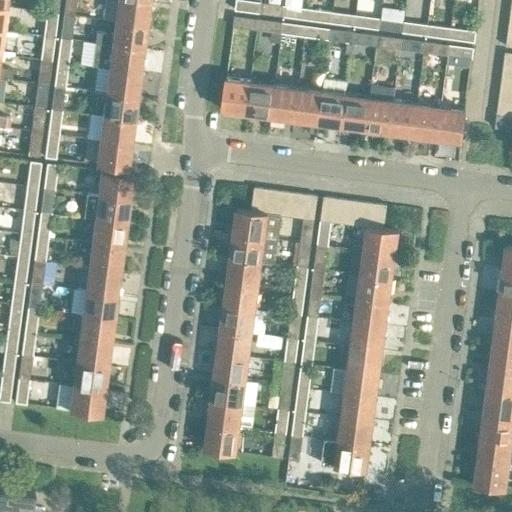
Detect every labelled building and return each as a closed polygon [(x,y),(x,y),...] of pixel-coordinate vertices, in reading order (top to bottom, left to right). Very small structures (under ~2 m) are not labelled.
[(58,0),(47,0),(46,10),(57,11),(58,0)] [(74,13),(75,0),(64,0),(63,12),(74,13)] [(147,23),(149,0),(116,0),(114,19),(147,23)] [(260,11),(261,0),(236,0),(235,8),(260,11)] [(283,14),(285,3),(261,0),(260,11),(283,14)] [(307,18),(309,6),(285,3),(283,14),(307,18)] [(331,21),(333,9),(309,6),(307,18),(331,21)] [(355,24),(356,13),(333,9),(331,21),(355,24)] [(54,35),(57,11),(46,10),(43,34),(54,35)] [(71,37),(74,13),(63,12),(60,36),(71,37)] [(379,27),(380,16),(356,13),(355,24),(379,27)] [(257,28),(259,18),(234,14),(233,24),(257,28)] [(402,30),(404,19),(380,16),(379,27),(402,30)] [(281,31),(283,21),(259,18),(257,28),(281,31)] [(143,47),(147,23),(114,19),(113,32),(96,29),(95,40),(143,47)] [(426,33),(428,22),(404,19),(402,30),(426,33)] [(305,34),(306,24),(283,21),(281,31),(305,34)] [(450,36),(451,25),(428,22),(426,33),(450,36)] [(329,37),(330,27),(306,24),(305,34),(329,37)] [(474,40),(476,29),(451,25),(450,36),(474,40)] [(353,41),(354,30),(330,27),(329,37),(353,41)] [(376,44),(378,33),(354,30),(353,41),(376,44)] [(400,47),(401,37),(378,33),(376,44),(377,44),(375,58),(398,60),(400,47)] [(51,59),(54,35),(43,34),(40,57),(51,59)] [(68,61),(71,37),(60,36),(57,60),(68,61)] [(424,50),(425,40),(401,37),(400,47),(424,50)] [(140,71),(143,47),(95,40),(92,63),(108,66),(140,71)] [(448,53),(449,43),(425,40),(424,50),(448,53)] [(471,65),(474,46),(449,43),(448,53),(447,62),(471,65)] [(0,64),(0,58),(1,52),(0,51),(0,75),(11,77),(13,67),(0,64)] [(511,51),(505,51),(503,63),(511,64),(511,51)] [(48,83),(51,59),(40,57),(36,81),(48,83)] [(65,85),(68,61),(57,60),(54,83),(65,85)] [(511,77),(511,64),(503,63),(501,76),(511,77)] [(137,94),(140,71),(108,66),(105,89),(105,90),(137,94)] [(246,112),(251,79),(251,78),(226,75),(222,108),(246,112)] [(511,90),(511,77),(501,76),(500,88),(511,90)] [(270,115),(275,82),(251,79),(246,112),(270,115)] [(44,106),(48,83),(36,81),(33,105),(44,106)] [(294,118),(298,85),(275,82),(270,115),(294,118)] [(371,82),(370,95),(365,127),(389,130),(393,98),(395,85),(371,82)] [(61,109),(65,85),(54,83),(50,107),(61,109)] [(318,121),(322,88),(298,85),(294,118),(318,121)] [(105,90),(105,89),(98,88),(97,98),(104,99),(102,114),(134,118),(137,94),(105,90)] [(342,124),(346,91),(322,88),(318,121),(342,124)] [(511,102),(511,90),(500,88),(498,101),(511,102)] [(365,127),(370,95),(346,91),(342,124),(365,127)] [(413,133),(417,101),(393,98),(389,130),(413,133)] [(436,137),(441,104),(417,101),(413,133),(436,137)] [(511,102),(498,101),(496,114),(511,115),(511,102)] [(41,130),(44,106),(33,105),(17,103),(16,112),(32,114),(30,129),(41,130)] [(461,140),(465,107),(441,104),(436,137),(461,140)] [(58,133),(61,109),(50,107),(47,131),(58,133)] [(0,113),(0,124),(5,125),(5,124),(10,125),(11,115),(0,113)] [(131,142),(134,118),(102,114),(99,138),(131,142)] [(511,115),(496,114),(495,126),(511,128),(511,115)] [(38,155),(41,130),(30,129),(27,153),(38,155)] [(55,157),(58,133),(47,131),(44,156),(55,157)] [(128,167),(131,142),(99,138),(96,162),(128,167)] [(38,186),(41,161),(30,160),(27,184),(38,186)] [(54,188),(58,163),(47,162),(43,186),(54,188)] [(130,198),(133,174),(100,169),(97,192),(97,194),(130,198)] [(35,209),(38,186),(27,184),(24,208),(35,209)] [(51,212),(54,188),(43,186),(40,210),(51,212)] [(264,211),(267,187),(255,186),(251,209),(264,211)] [(277,212),(280,189),(267,187),(264,211),(277,212)] [(289,214),(293,191),(280,189),(277,212),(282,213),(289,214)] [(97,194),(97,192),(85,191),(82,215),(94,216),(94,217),(127,222),(130,198),(97,194)] [(302,216),(305,192),(293,191),(289,214),(302,216)] [(315,218),(318,194),(305,192),(302,216),(304,216),(315,218)] [(334,220),(337,197),(324,195),(321,219),(332,220),(334,220)] [(346,222),(349,198),(337,197),(334,220),(346,222)] [(359,224),(362,200),(349,198),(346,222),(359,224)] [(371,225),(375,201),(362,200),(359,224),(367,225),(367,224),(371,225)] [(384,226),(387,203),(375,201),(371,225),(384,226)] [(279,237),(282,213),(277,212),(264,211),(251,209),(236,207),(233,231),(279,237)] [(32,233),(35,209),(24,208),(20,232),(32,233)] [(49,227),(51,212),(40,210),(37,234),(48,235),(48,234),(53,234),(54,227),(49,227)] [(312,241),(315,218),(304,216),(301,240),(312,241)] [(123,246),(127,222),(94,217),(91,241),(123,246)] [(329,243),(332,220),(321,219),(318,242),(329,243)] [(399,228),(384,226),(371,225),(367,224),(367,225),(364,248),(396,252),(399,228)] [(276,260),(279,237),(233,231),(230,255),(263,259),(276,260)] [(28,257),(32,233),(20,232),(17,255),(28,257)] [(45,259),(48,235),(37,234),(34,258),(45,259)] [(308,265),(312,241),(301,240),(296,240),(293,263),(298,264),(308,265)] [(120,269),(123,246),(91,241),(88,265),(120,269)] [(325,267),(329,243),(318,242),(315,266),(325,267)] [(511,267),(511,243),(507,243),(503,267),(511,267)] [(393,276),(396,252),(364,248),(360,272),(393,276)] [(25,281),(28,257),(17,255),(14,279),(25,281)] [(260,283),(263,259),(230,255),(227,279),(260,283)] [(45,259),(34,258),(31,281),(42,283),(42,281),(52,282),(55,261),(45,259)] [(305,290),(308,265),(298,264),(294,289),(305,290)] [(117,293),(120,269),(88,265),(85,289),(117,293)] [(322,291),(325,267),(315,266),(311,290),(322,291)] [(511,292),(511,267),(503,267),(500,291),(511,292)] [(390,300),(393,276),(360,272),(357,296),(390,300)] [(22,304),(25,281),(14,279),(11,303),(22,304)] [(257,307),(260,283),(227,279),(224,303),(257,307)] [(39,306),(42,283),(31,281),(28,305),(39,306)] [(114,317),(117,293),(85,289),(82,312),(114,317)] [(302,313),(305,290),(294,289),(291,312),(302,313)] [(319,316),(322,291),(311,290),(308,314),(319,316)] [(511,316),(511,292),(500,291),(497,315),(511,316)] [(387,324),(390,300),(357,296),(354,320),(387,324)] [(19,328),(22,304),(11,303),(8,326),(19,328)] [(254,331),(257,307),(224,303),(221,326),(254,331)] [(36,330),(39,306),(28,305),(24,329),(36,330)] [(111,341),(114,317),(82,312),(78,336),(111,341)] [(299,337),(302,313),(291,312),(288,336),(299,337)] [(316,339),(319,316),(308,314),(305,338),(316,339)] [(511,340),(511,316),(497,315),(494,338),(511,340)] [(383,348),(387,324),(354,320),(351,344),(383,348)] [(16,352),(19,328),(8,326),(5,350),(16,352)] [(250,355),(254,331),(221,326),(217,350),(250,355)] [(33,354),(36,330),(24,329),(21,352),(33,354)] [(108,364),(111,341),(78,336),(75,360),(108,364)] [(296,361),(299,337),(288,336),(285,360),(296,361)] [(313,363),(316,339),(305,338),(302,362),(313,363)] [(511,365),(511,340),(494,338),(490,362),(511,365)] [(380,372),(383,348),(351,344),(348,368),(380,372)] [(13,375),(16,352),(5,350),(2,374),(13,375)] [(247,379),(250,355),(217,350),(214,374),(247,379)] [(29,378),(33,354),(21,352),(18,376),(29,378)] [(105,388),(108,364),(75,360),(72,384),(105,388)] [(293,385),(296,361),(285,360),(282,383),(293,385)] [(310,387),(313,363),(302,362),(299,386),(310,387)] [(511,389),(511,365),(490,362),(487,386),(511,389)] [(377,396),(380,372),(348,368),(345,392),(377,396)] [(0,398),(9,399),(13,375),(2,374),(0,385),(0,398)] [(244,403),(247,379),(214,374),(211,398),(244,403)] [(26,402),(29,378),(18,376),(15,400),(26,402)] [(289,409),(293,385),(282,383),(279,407),(289,409)] [(101,412),(105,388),(72,384),(69,408),(101,412)] [(306,411),(310,387),(299,386),(296,410),(306,411)] [(511,413),(511,389),(487,386),(484,410),(511,413)] [(374,420),(377,396),(345,392),(341,415),(374,420)] [(241,426),(244,403),(211,398),(208,422),(241,426)] [(286,432),(289,409),(279,407),(276,431),(286,432)] [(303,435),(306,411),(296,410),(293,433),(303,435)] [(511,438),(511,413),(484,410),(481,434),(511,438)] [(371,444),(374,420),(341,415),(338,438),(338,439),(371,444)] [(238,450),(241,426),(208,422),(205,446),(238,450)] [(283,456),(286,432),(276,431),(273,455),(283,456)] [(300,458),(303,435),(293,433),(290,457),(300,458)] [(511,462),(511,451),(511,438),(481,434),(478,458),(511,462)] [(368,468),(371,444),(338,439),(338,438),(326,436),(323,462),(368,468)] [(507,486),(511,462),(478,458),(474,482),(507,486)] [(35,489),(0,484),(0,502),(32,507),(34,490),(35,490),(35,489)] [(31,511),(32,507),(0,502),(0,511),(31,511)]
